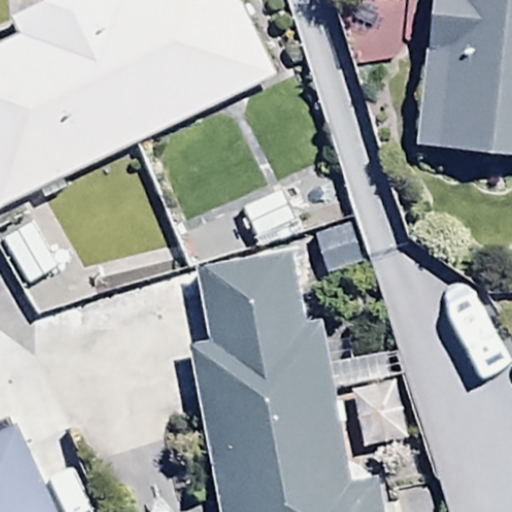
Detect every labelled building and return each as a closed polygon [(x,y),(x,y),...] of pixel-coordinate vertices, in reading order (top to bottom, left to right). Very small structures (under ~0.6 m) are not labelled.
[(0,60),(0,219),(282,91),(240,0),(84,0),(13,32),(21,51),(0,60)] [(511,0),(435,0),(418,162),(511,172),(511,0)] [(212,356),(190,360),(219,511),(381,511),(378,489),(351,494),(319,328),(303,331),(292,271),(199,289),(212,356)] [(397,391),(356,399),(368,458),(409,449),(397,391)] [(0,511),(55,511),(23,441),(0,451),(0,511)]
